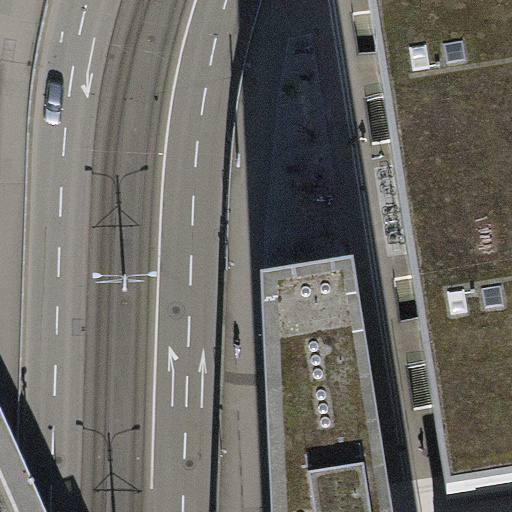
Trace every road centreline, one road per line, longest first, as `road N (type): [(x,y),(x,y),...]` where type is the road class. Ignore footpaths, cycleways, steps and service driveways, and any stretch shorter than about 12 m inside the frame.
road 1 (primary): [(183,511),(196,141),(227,0)]
road 2 (primary): [(89,0),(65,110),(48,511)]
